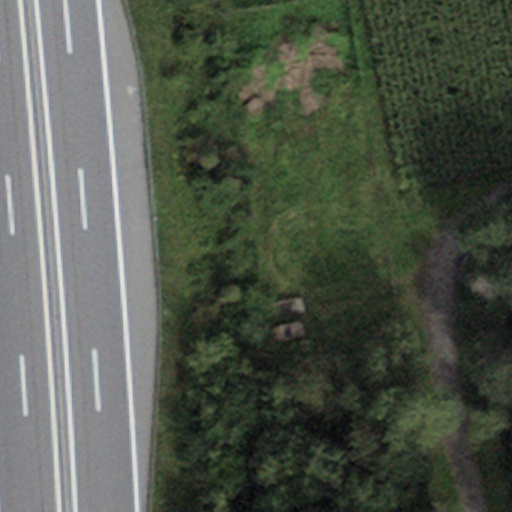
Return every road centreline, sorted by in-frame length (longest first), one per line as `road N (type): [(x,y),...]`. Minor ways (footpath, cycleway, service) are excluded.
road 1 (trunk): [(104,511),(64,0)]
road 2 (trunk): [(0,107),(29,511)]
road 3 (track): [(490,511),(446,334),(441,261),(473,213),(511,202)]
